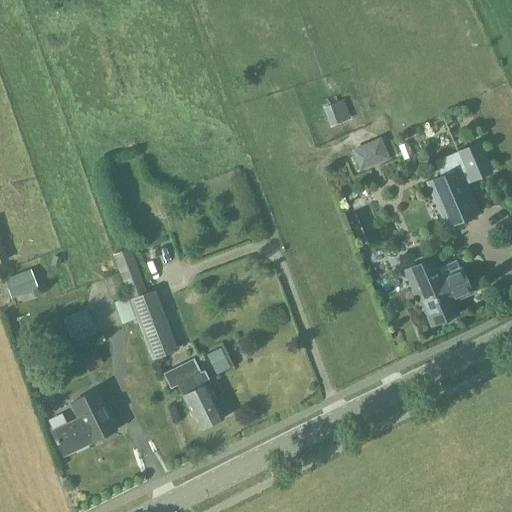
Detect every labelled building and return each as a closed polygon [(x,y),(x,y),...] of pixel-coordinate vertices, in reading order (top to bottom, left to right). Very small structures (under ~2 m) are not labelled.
[(387,129),(361,140),(370,162),(396,151),(387,129)] [(442,177),(428,183),(447,230),(482,216),(469,184),(494,174),(482,142),(458,152),(459,153),(436,162),(442,177)] [(122,284),(137,280),(127,242),(112,246),(122,284)] [(434,259),(406,272),(421,306),(424,305),(433,327),(459,316),(453,303),(473,295),(462,271),(461,271),(457,261),(438,269),(434,259)] [(13,301),(40,290),(32,271),(5,281),(13,301)] [(132,300),(131,301),(138,320),(153,360),(179,351),(156,291),(148,294),(132,300)] [(130,298),(116,303),(124,325),(138,320),(131,301),(130,298)] [(71,337),(95,328),(88,310),(64,319),(71,337)] [(205,348),(214,367),(225,362),(217,343),(205,348)] [(95,365),(102,362),(95,349),(84,355),(87,362),(95,365)] [(179,386),(184,397),(201,431),(224,420),(208,386),(212,384),(206,372),(201,374),(195,360),(165,374),(172,390),(179,386)] [(99,395),(73,408),(79,420),(53,433),(65,457),(117,432),(99,395)]
